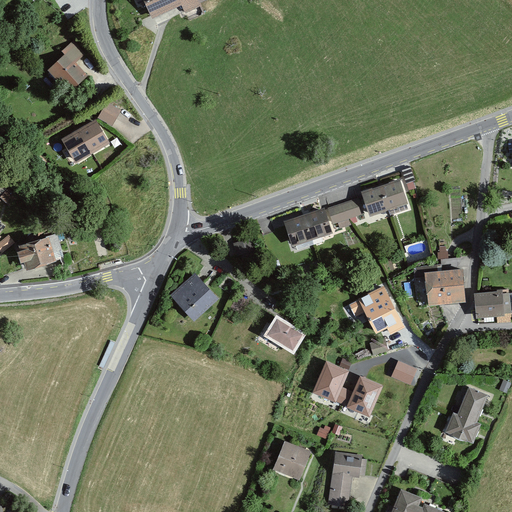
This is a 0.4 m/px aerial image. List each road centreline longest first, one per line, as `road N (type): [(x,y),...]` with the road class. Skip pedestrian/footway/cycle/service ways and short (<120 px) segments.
road 1 (residential): [(367,511),(468,302),(489,126)]
road 2 (tertiary): [(174,232),(192,234),(489,126)]
road 3 (tertiary): [(157,277),(83,437),(62,511)]
road 4 (residential): [(174,232),(181,193),(171,150),(111,54),(101,0)]
road 5 (tertiary): [(0,297),(157,277)]
